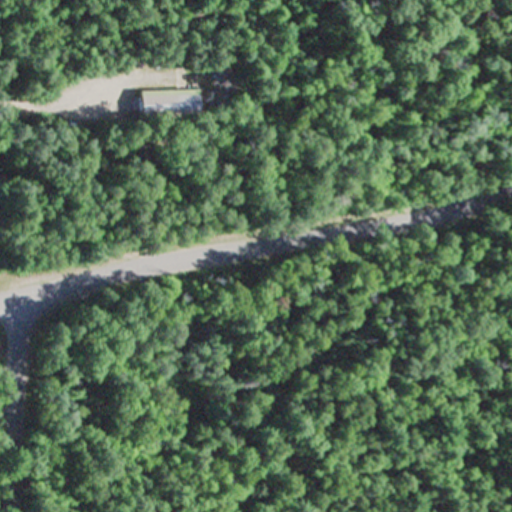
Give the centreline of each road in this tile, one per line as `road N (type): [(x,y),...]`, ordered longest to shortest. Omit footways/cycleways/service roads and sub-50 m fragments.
road 1 (residential): [(511,193),(0,304)]
road 2 (residential): [(13,511),(22,300)]
